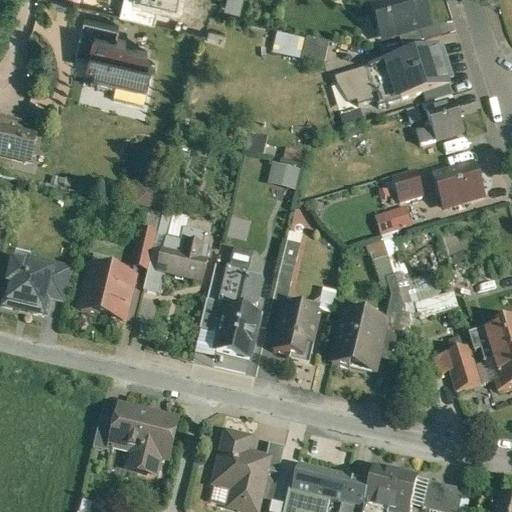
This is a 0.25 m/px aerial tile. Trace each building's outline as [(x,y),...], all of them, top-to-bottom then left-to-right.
[(242,0),(227,0),(226,9),(240,12),(242,0)] [(423,0),(404,0),(373,10),(379,31),(391,27),(395,39),(400,37),(404,50),(426,43),(422,32),(432,29),(423,0)] [(119,26),(84,18),(76,53),(89,56),(95,32),(117,37),(119,26)] [(117,37),(95,32),(89,56),(86,71),(101,75),(98,91),(146,102),(156,63),(146,61),(148,51),(125,46),(126,40),(117,37)] [(330,44),(307,39),(307,44),(302,62),(324,67),(330,44)] [(307,44),(293,41),(289,59),(302,62),(307,44)] [(438,50),(336,81),(338,88),(352,84),(359,109),(377,103),(379,110),(423,96),(450,88),(438,50)] [(450,88),(423,96),(426,106),(453,97),(450,88)] [(456,107),(428,116),(433,132),(419,136),(422,147),(464,135),(456,107)] [(360,111),(342,117),(346,128),(363,122),(360,111)] [(36,138),(3,131),(0,142),(0,156),(22,161),(25,149),(33,151),(36,138)] [(266,144),(245,138),(240,154),(261,160),(266,144)] [(299,174),(273,167),(268,188),(293,194),(299,174)] [(474,168),(444,178),(446,184),(442,185),(446,198),(444,198),(447,208),(453,206),(453,209),(484,199),(474,168)] [(416,174),(394,181),(402,205),(424,198),(416,174)] [(391,182),(380,183),(381,201),(393,200),(391,182)] [(163,198),(148,195),(145,207),(161,210),(163,198)] [(406,211),(376,221),(381,239),(411,229),(406,211)] [(175,215),(164,212),(158,238),(167,240),(169,241),(175,215)] [(169,241),(167,240),(162,261),(159,273),(166,275),(202,284),(211,251),(203,249),(206,237),(184,232),(181,243),(169,241)] [(158,238),(142,234),(134,269),(149,272),(152,259),(157,238),(158,238)] [(162,261),(152,259),(149,272),(144,293),(160,297),(166,275),(159,273),(162,261)] [(57,269),(31,263),(30,269),(14,265),(9,286),(10,286),(5,307),(22,311),(22,309),(29,311),(29,313),(46,317),(49,301),(57,269)] [(296,270),(282,266),(274,299),(288,302),(296,270)] [(228,271),(216,268),(207,302),(208,303),(220,305),(228,271)] [(74,273),(57,269),(49,301),(66,305),(74,273)] [(248,275),(228,270),(228,271),(220,305),(222,306),(217,324),(224,326),(227,312),(235,314),(236,314),(237,307),(241,308),(241,306),(248,277),(248,275)] [(134,281),(92,271),(82,313),(124,323),(134,281)] [(264,281),(248,277),(241,306),(258,310),(264,281)] [(400,296),(392,298),(386,324),(387,324),(384,336),(398,339),(403,318),(405,310),(400,296)] [(453,297),(417,308),(420,321),(457,310),(453,297)] [(220,305),(208,303),(201,332),(215,335),(217,324),(222,306),(220,305)] [(302,310),(285,306),(274,354),(304,361),(307,347),(312,348),(320,314),(319,314),(317,318),(301,314),(302,310)] [(235,314),(227,312),(224,326),(217,353),(249,360),(259,319),(236,314),(235,314)] [(386,324),(345,314),(333,368),(351,372),(352,368),(375,373),(384,336),(387,324),(386,324)] [(414,320),(403,318),(398,339),(409,342),(414,320)] [(511,324),(470,338),(476,355),(482,353),(486,366),(494,363),(511,357),(511,324)] [(469,350),(435,360),(441,377),(450,374),(451,377),(475,369),(469,350)] [(511,357),(494,363),(501,384),(496,385),(499,395),(509,392),(511,397),(511,396),(511,357)] [(475,369),(451,377),(457,396),(481,389),(475,369)] [(173,424),(123,413),(120,425),(113,453),(135,458),(132,471),(156,477),(160,464),(164,465),(173,424)] [(120,425),(101,421),(94,452),(113,456),(113,453),(120,425)] [(250,442),(227,437),(215,488),(234,492),(230,510),(236,511),(258,511),(267,475),(270,462),(267,461),(247,457),(250,442)] [(285,450),(270,447),(267,461),(270,462),(267,475),(279,478),(285,450)] [(354,482),(299,469),(293,495),(330,503),(343,507),(343,506),(348,507),(354,482)] [(410,511),(417,482),(374,472),(370,489),(366,508),(367,508),(365,511),(410,511)] [(354,482),(348,507),(343,506),(343,507),(341,511),(365,511),(367,508),(366,508),(370,489),(365,488),(364,491),(353,488),(355,482),(354,482)] [(459,511),(464,493),(422,483),(422,484),(429,486),(422,511),(459,511)] [(288,511),(327,511),(330,503),(293,495),(288,511)] [(511,511),(511,504),(498,501),(495,511),(511,511)]
